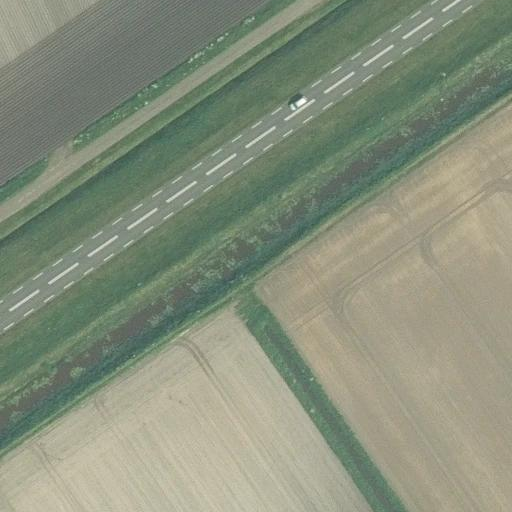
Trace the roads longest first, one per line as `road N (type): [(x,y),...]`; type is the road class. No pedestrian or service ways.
road 1 (primary): [(0,318),(458,0)]
road 2 (unclassified): [(0,213),(308,0)]
